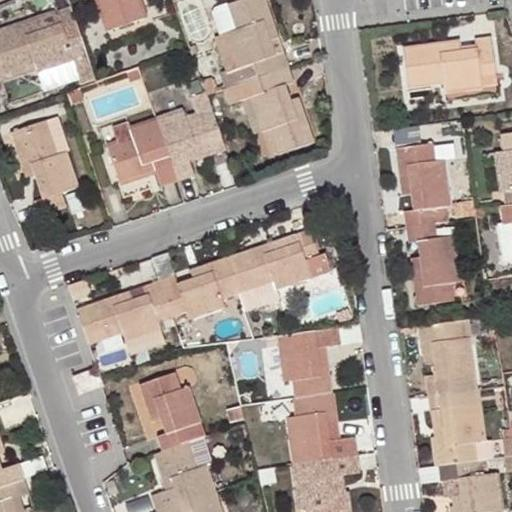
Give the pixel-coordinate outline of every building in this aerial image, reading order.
[(98,0),(109,32),(145,20),(137,0),(98,0)] [(217,73),(221,88),(287,66),(281,51),(273,54),(268,41),(263,28),(272,25),(263,0),(232,0),(225,3),(234,29),(225,33),(217,35),(211,37),(222,71),(217,73)] [(234,29),(224,3),(212,8),(209,13),(217,35),(225,33),(234,29)] [(78,38),(69,13),(55,18),(58,27),(46,31),(30,36),(28,28),(0,37),(0,78),(31,68),(34,75),(70,63),(63,44),(78,38)] [(58,27),(55,18),(43,22),(46,31),(58,27)] [(46,31),(43,22),(28,28),(30,36),(46,31)] [(277,38),(272,25),(263,28),(268,41),(277,38)] [(70,63),(85,58),(78,38),(63,44),(70,63)] [(273,54),(281,51),(277,38),(268,41),(273,54)] [(475,82),(491,79),(486,42),(472,43),(473,53),(460,55),(444,58),(443,47),(398,53),(403,92),(438,87),(440,96),(476,92),(475,82)] [(459,45),(443,47),(444,58),(460,55),(459,45)] [(76,82),(92,77),(85,58),(70,63),(76,82)] [(287,66),(220,89),(225,105),(238,100),(247,97),(259,132),(267,128),(275,152),(311,139),(300,107),(292,110),(287,97),(282,83),(291,80),(287,66)] [(0,84),(1,87),(34,75),(31,68),(0,78),(0,84)] [(493,90),(491,79),(475,82),(476,92),(493,90)] [(64,93),(69,106),(81,102),(76,89),(64,93)] [(180,113),(153,122),(175,181),(189,176),(183,157),(180,151),(192,147),(194,153),(221,143),(210,111),(204,94),(189,99),(194,116),(182,120),(180,113)] [(296,95),(287,97),(292,110),(300,107),(296,95)] [(247,97),(238,100),(250,135),(259,132),(247,97)] [(8,133),(20,168),(28,166),(33,181),(39,202),(33,204),(38,220),(64,210),(59,196),(75,191),(62,154),(66,153),(55,118),(8,133)] [(175,181),(153,122),(128,132),(125,133),(128,139),(113,144),(104,147),(117,181),(140,173),(137,166),(150,161),(152,169),(159,186),(175,181)] [(108,128),(113,144),(128,139),(125,133),(128,132),(125,123),(108,128)] [(267,128),(259,132),(267,155),(275,152),(267,128)] [(493,188),(496,204),(511,201),(511,129),(492,133),(494,151),(485,152),(490,189),(493,188)] [(401,210),(403,226),(429,223),(427,207),(446,204),(439,159),(432,160),(429,141),(392,147),(395,174),(404,173),(406,189),(409,208),(401,210)] [(183,157),(194,153),(192,147),(180,151),(183,157)] [(140,173),(152,169),(150,161),(137,166),(140,173)] [(28,166),(20,168),(25,183),(33,181),(28,166)] [(404,173),(395,174),(397,190),(406,189),(404,173)] [(511,201),(496,204),(490,204),(493,222),(489,223),(494,259),(509,258),(511,274),(511,273),(511,201)] [(429,223),(403,226),(404,241),(413,240),(416,259),(419,275),(410,277),(414,305),(451,300),(449,283),(457,281),(450,235),(432,237),(429,223)] [(258,251),(224,263),(236,299),(271,287),(274,295),(327,275),(322,259),(316,261),(307,234),(292,240),(295,248),(277,254),(261,260),(258,251)] [(274,245),(258,251),(261,260),(277,254),(274,245)] [(419,275),(416,259),(407,261),(410,277),(419,275)] [(158,285),(168,314),(182,309),(187,324),(223,312),(220,304),(236,299),(224,263),(199,271),(203,280),(189,284),(176,288),(173,280),(158,285)] [(203,280),(199,271),(187,276),(189,284),(203,280)] [(154,318),(168,314),(158,285),(145,290),(147,299),(134,304),(121,308),(118,299),(75,314),(87,350),(119,339),(121,347),(159,333),(154,318)] [(236,299),(240,312),(275,299),(274,295),(271,287),(236,299)] [(131,295),(118,299),(121,308),(134,304),(131,295)] [(423,378),(426,395),(452,391),(470,389),(468,372),(464,337),(455,338),(453,320),(416,325),(419,352),(428,351),(430,366),(432,378),(423,378)] [(320,345),(358,340),(356,324),(309,331),(272,336),(278,382),(287,381),(289,400),(327,395),(323,367),(314,368),(311,346),(320,345)] [(159,333),(121,347),(127,361),(164,348),(159,333)] [(320,345),(311,346),(314,368),(323,367),(320,345)] [(428,351),(419,352),(421,367),(430,366),(428,351)] [(162,450),(203,436),(199,423),(203,422),(191,386),(181,389),(177,374),(141,385),(150,411),(159,407),(162,418),(167,433),(157,436),(162,450)] [(74,400),(101,392),(95,375),(68,383),(74,400)] [(431,436),(434,466),(471,460),(469,442),(477,440),(473,403),(470,389),(452,391),(426,395),(427,410),(436,409),(438,423),(440,435),(431,436)] [(327,395),(289,400),(291,416),(282,418),(288,464),(353,455),(351,439),(333,442),(323,443),(321,422),(330,420),(327,395)] [(159,407),(150,411),(153,421),(162,418),(159,407)] [(436,409),(427,410),(431,436),(440,435),(438,423),(436,409)] [(333,442),(330,420),(321,422),(323,443),(333,442)] [(150,497),(155,511),(218,490),(209,463),(211,462),(203,436),(162,450),(154,452),(163,479),(172,476),(176,488),(167,490),(150,497)] [(477,440),(469,442),(471,460),(491,458),(488,439),(477,440)] [(353,455),(288,464),(293,508),(302,507),(303,511),(341,511),(339,492),(330,493),(328,473),(337,472),(355,470),(353,455)] [(511,463),(511,455),(501,456),(503,471),(511,469),(511,463)] [(471,460),(434,466),(436,481),(440,480),(455,478),(458,506),(449,507),(449,511),(486,511),(496,510),(491,473),(473,475),(471,460)] [(0,486),(21,480),(16,465),(0,470),(0,486)] [(339,492),(337,472),(328,473),(330,493),(339,492)] [(172,476),(163,479),(167,490),(176,488),(172,476)] [(455,478),(440,480),(442,496),(447,495),(449,507),(458,506),(455,478)] [(0,486),(0,511),(12,511),(13,511),(9,502),(26,495),(21,480),(0,486)] [(225,511),(218,490),(155,511),(225,511)] [(12,511),(29,511),(32,511),(26,495),(9,502),(13,511),(12,511)]
